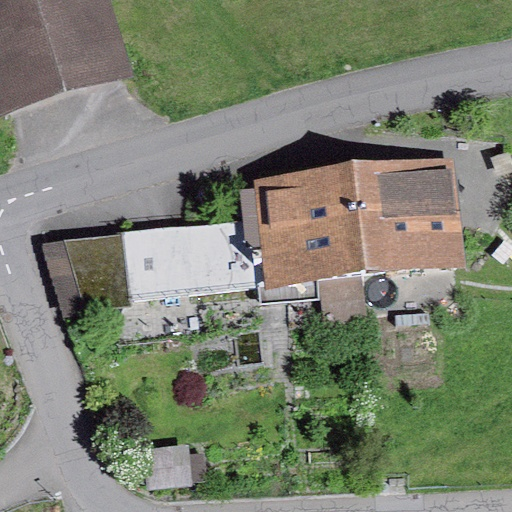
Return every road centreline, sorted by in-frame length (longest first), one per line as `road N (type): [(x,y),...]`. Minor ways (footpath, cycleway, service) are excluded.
road 1 (residential): [(0,210),(337,110),(511,83)]
road 2 (residential): [(0,267),(106,511)]
